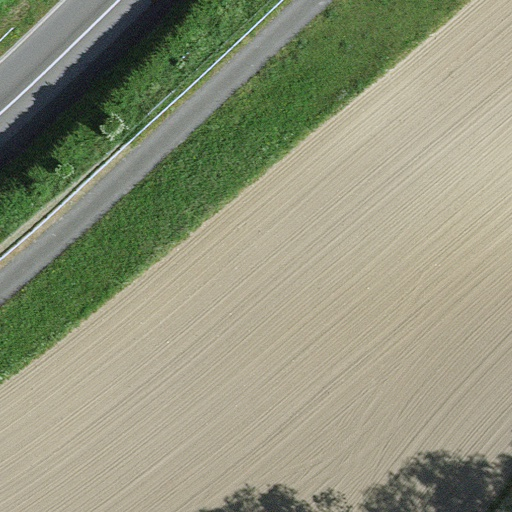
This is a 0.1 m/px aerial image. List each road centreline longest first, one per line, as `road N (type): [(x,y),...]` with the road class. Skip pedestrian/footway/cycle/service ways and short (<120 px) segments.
road 1 (track): [(0,288),(312,0)]
road 2 (motorway): [(0,89),(92,0)]
